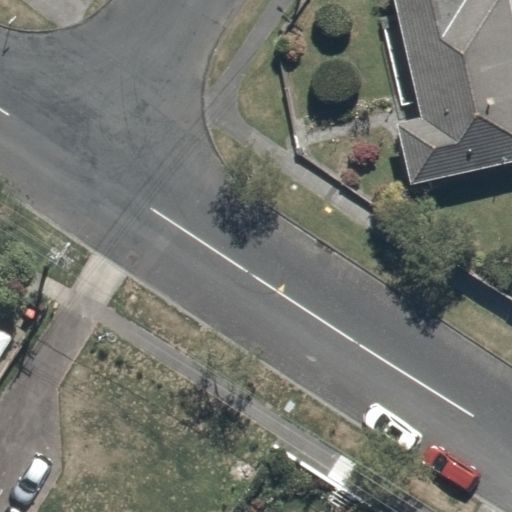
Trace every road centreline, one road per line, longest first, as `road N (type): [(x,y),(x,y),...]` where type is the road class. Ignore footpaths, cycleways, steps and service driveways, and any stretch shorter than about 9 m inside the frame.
road 1 (residential): [(73,157),(511,437)]
road 2 (residential): [(73,157),(177,0)]
